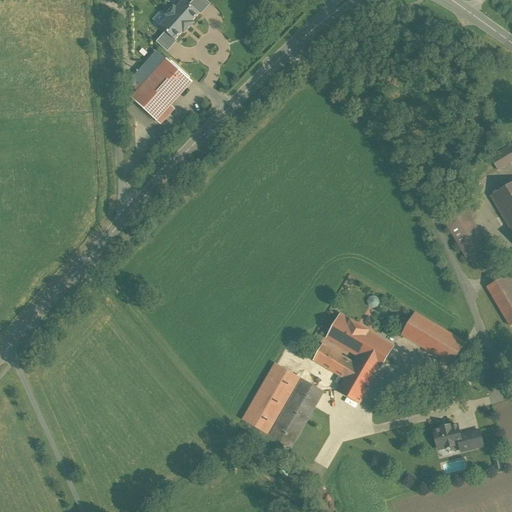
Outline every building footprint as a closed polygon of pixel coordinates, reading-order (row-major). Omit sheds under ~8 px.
[(183,49),(177,56),(198,74),(207,63),(209,64),(215,58),(213,57),(220,49),(206,36),(190,55),(183,49)] [(193,84),(143,37),(128,53),(142,66),(133,76),(142,84),(131,95),(161,123),(174,109),(171,107),(193,84)] [(232,43),(221,54),(232,64),(242,52),(232,43)] [(242,52),(232,64),(239,70),(257,50),(250,44),(242,52)] [(511,147),(494,158),(502,172),(511,165),(511,147)] [(511,187),(495,197),(511,227),(511,187)] [(471,212),(449,225),(469,261),(492,248),(471,212)] [(511,278),(491,290),(511,328),(511,327),(511,278)] [(258,292),(247,286),(238,303),(248,309),(258,292)] [(398,344),(342,313),(327,339),(360,358),(356,365),(324,347),(315,364),(347,382),(340,395),(362,407),(398,344)] [(464,344),(417,316),(404,339),(451,366),(464,344)] [(325,392),(275,364),(243,420),(293,449),(325,392)] [(464,425),(433,433),(438,453),(461,448),(463,456),(488,450),(482,429),(466,433),(464,425)]
